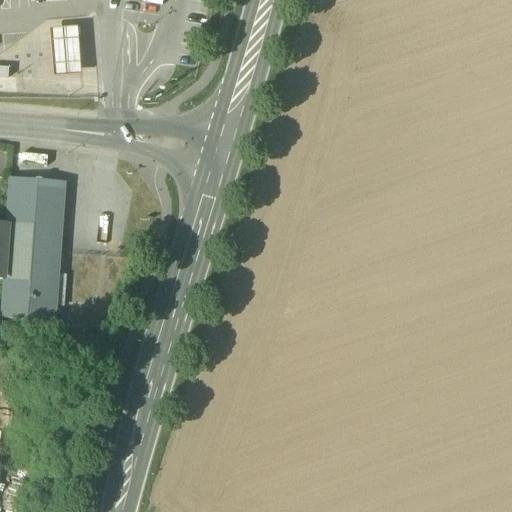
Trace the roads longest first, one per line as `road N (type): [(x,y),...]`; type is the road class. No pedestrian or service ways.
road 1 (tertiary): [(118,511),(223,149)]
road 2 (unclassified): [(223,149),(0,127)]
road 3 (tertiary): [(223,149),(265,0)]
